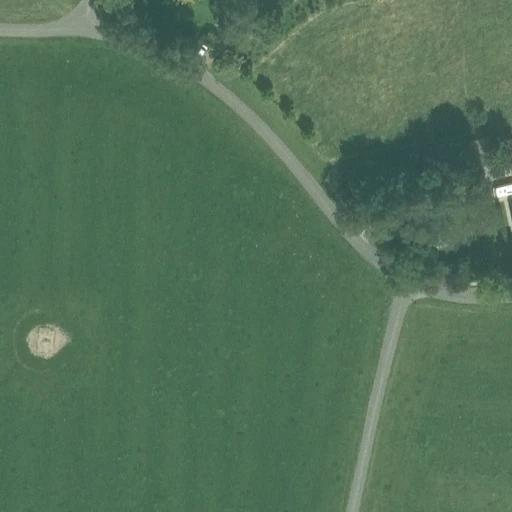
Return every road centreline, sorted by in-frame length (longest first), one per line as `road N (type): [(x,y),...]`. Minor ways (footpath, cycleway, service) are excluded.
road 1 (unclassified): [(401,279),(202,75),(127,35),(73,29)]
road 2 (unclassified): [(350,511),(401,279)]
